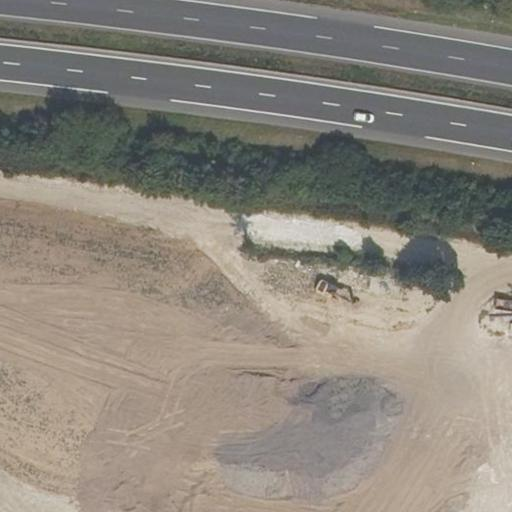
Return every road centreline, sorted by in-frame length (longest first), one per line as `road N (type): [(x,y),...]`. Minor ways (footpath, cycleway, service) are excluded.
road 1 (track): [(0,208),(511,293)]
road 2 (trunk): [(511,71),(201,21),(0,0)]
road 3 (trunk): [(0,63),(511,133)]
